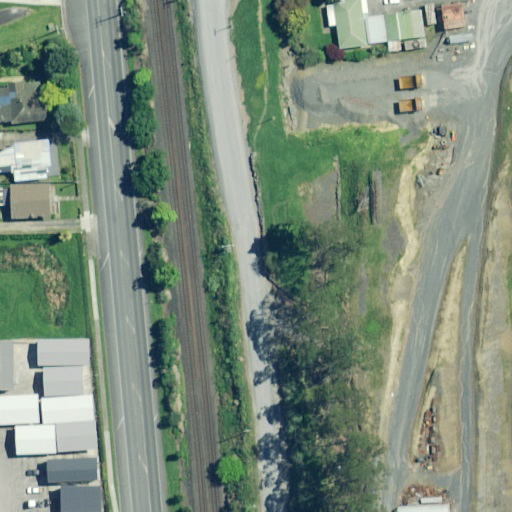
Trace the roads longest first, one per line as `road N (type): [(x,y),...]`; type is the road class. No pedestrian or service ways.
road 1 (unclassified): [(279,511),(223,0)]
road 2 (secondary): [(145,511),(99,0)]
